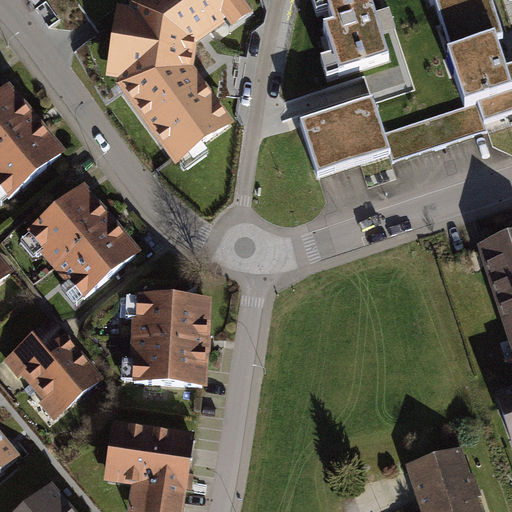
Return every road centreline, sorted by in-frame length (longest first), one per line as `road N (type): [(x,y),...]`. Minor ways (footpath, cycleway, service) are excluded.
road 1 (residential): [(0,2),(125,173),(184,229),(243,249),(260,266)]
road 2 (residential): [(511,184),(260,266)]
road 3 (track): [(243,249),(267,43),(281,0)]
road 4 (residential): [(260,266),(224,511)]
